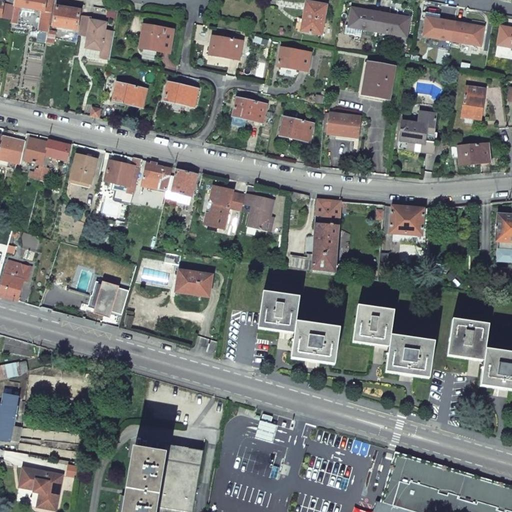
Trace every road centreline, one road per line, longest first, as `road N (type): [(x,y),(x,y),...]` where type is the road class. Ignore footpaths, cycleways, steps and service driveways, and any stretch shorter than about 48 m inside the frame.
road 1 (tertiary): [(511,465),(0,317)]
road 2 (residential): [(511,188),(430,193),(313,182),(0,112)]
